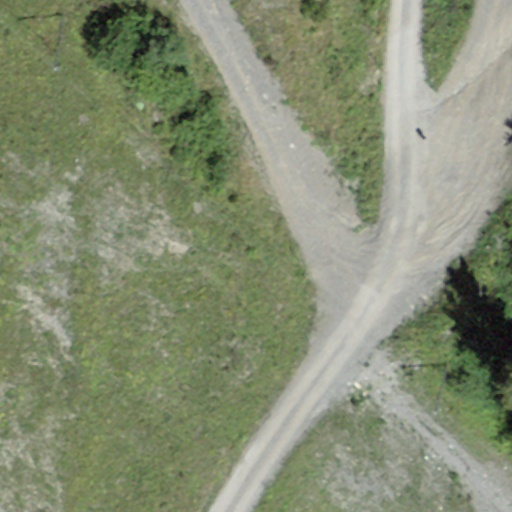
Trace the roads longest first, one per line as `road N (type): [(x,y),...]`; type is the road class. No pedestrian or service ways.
road 1 (track): [(357,277),(500,46),(509,0)]
road 2 (track): [(210,0),(357,277)]
road 3 (track): [(357,277),(422,37),(419,0)]
road 4 (track): [(357,277),(449,453),(496,511)]
road 5 (track): [(234,511),(357,277)]
